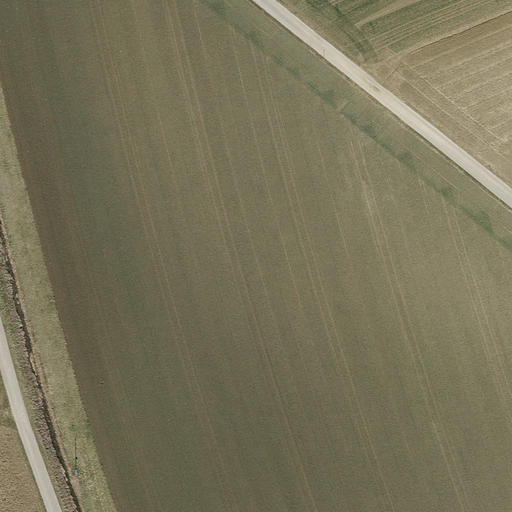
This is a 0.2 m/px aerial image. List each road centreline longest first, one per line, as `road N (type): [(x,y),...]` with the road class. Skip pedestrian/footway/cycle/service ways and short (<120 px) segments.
road 1 (track): [(267,0),(511,197)]
road 2 (track): [(57,511),(0,341)]
